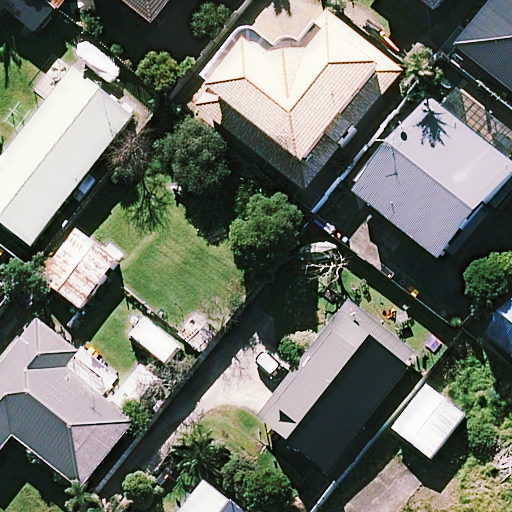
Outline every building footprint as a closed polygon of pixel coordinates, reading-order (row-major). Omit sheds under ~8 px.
[(190,0),(131,0),(167,29),(190,0)] [(460,0),(428,0),(447,16),(460,0)] [(511,0),(503,0),(468,46),(511,80),(511,0)] [(404,71),(335,17),(294,69),(259,42),(205,110),(302,185),(339,137),(347,143),(404,71)] [(140,120),(81,71),(0,169),(0,215),(37,246),(140,120)] [(511,140),(511,128),(452,84),(368,198),(456,263),(511,187),(511,160),(503,153),(511,140)] [(122,260),(85,232),(48,281),(86,309),(122,260)] [(511,304),(488,337),(511,355),(511,304)] [(417,364),(350,312),(267,419),(334,471),(417,364)] [(86,355),(46,324),(0,384),(0,464),(21,437),(90,490),(140,424),(72,373),(86,355)] [(470,416),(433,387),(400,430),(436,459),(470,416)] [(251,511),(214,483),(191,511),(251,511)]
